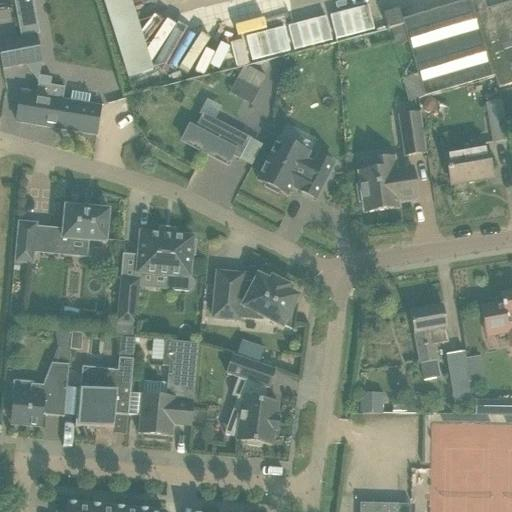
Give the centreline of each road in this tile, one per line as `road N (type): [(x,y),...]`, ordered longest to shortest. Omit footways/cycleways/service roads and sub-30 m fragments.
road 1 (residential): [(349,267),(299,254),(146,183),(0,142)]
road 2 (residential): [(25,511),(30,466),(317,494)]
road 3 (residential): [(317,494),(349,267)]
road 4 (residential): [(511,245),(349,267)]
